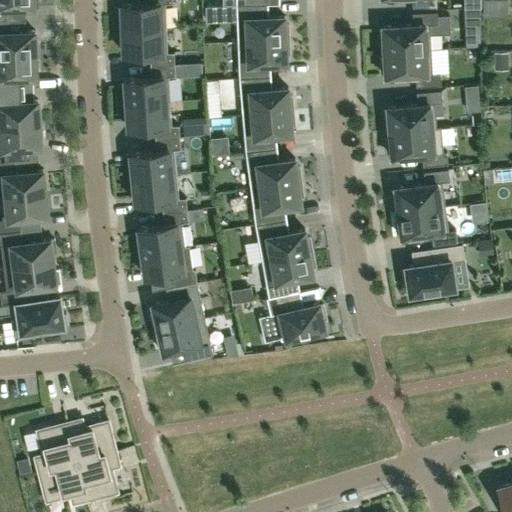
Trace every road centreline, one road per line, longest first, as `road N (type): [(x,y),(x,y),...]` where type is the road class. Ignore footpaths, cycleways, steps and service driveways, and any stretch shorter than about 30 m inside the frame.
road 1 (residential): [(0,369),(91,362),(111,353),(84,0)]
road 2 (residential): [(371,329),(330,125),(328,0)]
road 3 (residential): [(259,511),(417,459)]
road 4 (residential): [(371,329),(511,307)]
